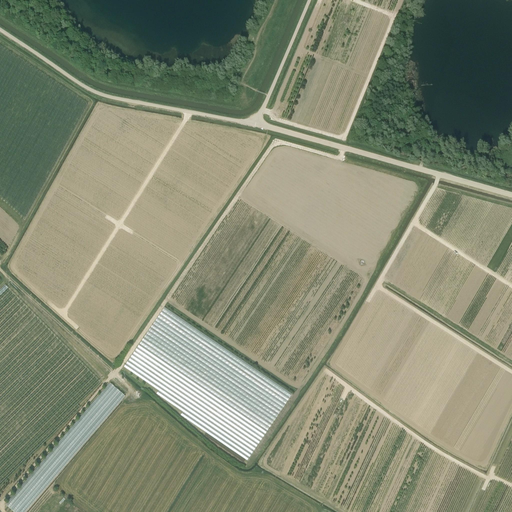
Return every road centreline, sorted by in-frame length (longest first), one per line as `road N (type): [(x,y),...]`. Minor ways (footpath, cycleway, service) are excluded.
road 1 (track): [(438,175),(330,364),(482,469),(511,413)]
road 2 (track): [(345,511),(267,463),(324,374),(478,480)]
road 3 (unclassified): [(0,29),(105,97),(256,124)]
road 4 (unclassified): [(511,196),(256,124)]
road 5 (track): [(511,371),(377,286)]
road 6 (unclassified): [(256,124),(309,0)]
